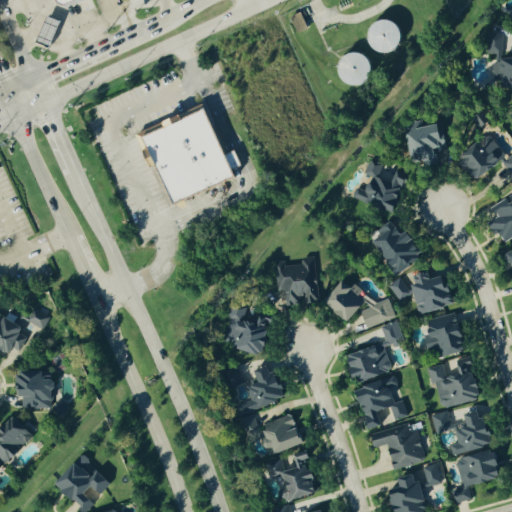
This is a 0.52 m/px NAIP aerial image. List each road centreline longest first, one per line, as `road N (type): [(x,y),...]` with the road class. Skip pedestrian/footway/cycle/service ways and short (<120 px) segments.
road 1 (secondary): [(219,511),(76,172)]
road 2 (secondary): [(15,116),(265,0)]
road 3 (secondary): [(93,299),(185,511)]
road 4 (residential): [(511,399),(476,270),(443,211)]
road 5 (residential): [(360,511),(304,347)]
road 6 (secondary): [(5,92),(67,240)]
